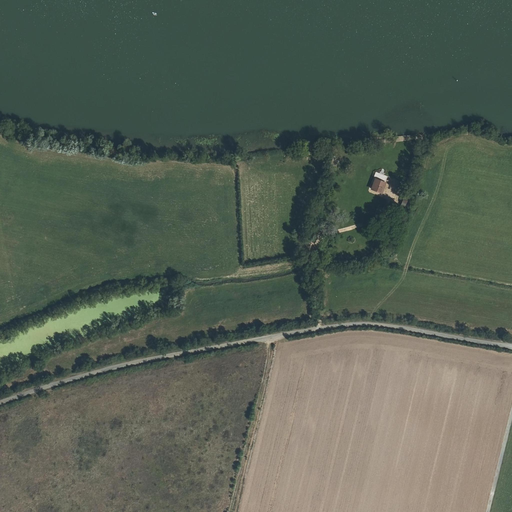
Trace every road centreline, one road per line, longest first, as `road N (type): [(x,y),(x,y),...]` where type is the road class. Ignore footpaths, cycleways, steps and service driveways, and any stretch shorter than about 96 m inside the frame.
road 1 (track): [(0,402),(115,366),(340,325),(511,347)]
road 2 (track): [(318,328),(304,247),(387,210),(394,197),(388,184)]
